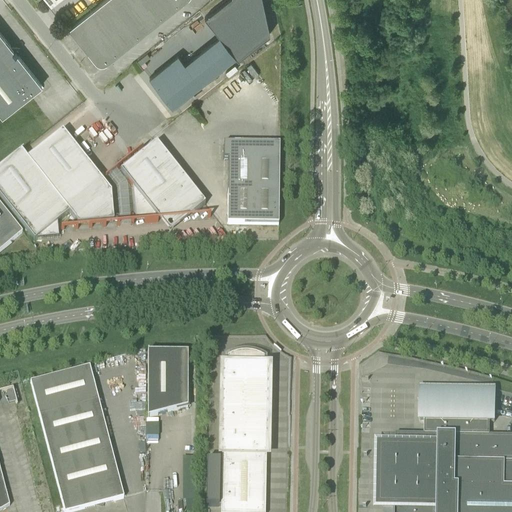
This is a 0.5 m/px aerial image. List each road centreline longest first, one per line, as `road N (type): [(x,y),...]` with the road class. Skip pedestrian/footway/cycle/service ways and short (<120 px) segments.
road 1 (primary): [(281,270),(129,279),(0,301)]
road 2 (primary): [(0,331),(148,305),(278,309)]
road 3 (secondary): [(328,242),(328,91),(316,0)]
road 4 (tertiary): [(311,340),(311,511)]
road 5 (tertiary): [(333,511),(337,341)]
road 6 (unclassified): [(134,111),(111,113),(20,0)]
road 7 (primary): [(370,316),(511,344)]
road 8 (primary): [(511,315),(374,278)]
